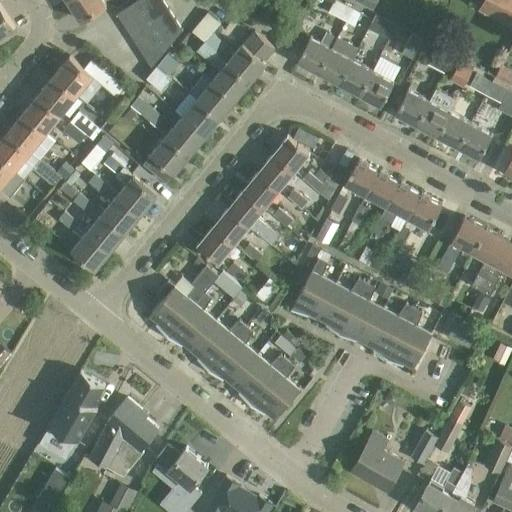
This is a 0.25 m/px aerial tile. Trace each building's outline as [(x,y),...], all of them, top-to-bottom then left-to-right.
[(104,0),(67,0),(81,20),(107,3),(104,0)] [(143,10),(136,0),(135,0),(116,12),(123,23),(143,10)] [(136,0),(143,10),(158,0),(136,0)] [(158,0),(143,10),(150,20),(169,8),(163,0),(158,0)] [(346,20),(352,7),(338,0),(333,0),(328,10),(346,20)] [(511,0),(481,0),(478,8),(511,26),(511,0)] [(0,35),(14,27),(0,5),(0,35)] [(352,7),(346,20),(355,24),(361,12),(352,7)] [(150,20),(157,31),(176,19),(169,8),(150,20)] [(150,20),(143,10),(123,23),(130,34),(150,20)] [(204,41),(219,53),(227,44),(212,32),(221,21),(208,11),(192,30),(205,41),(204,41)] [(157,31),(164,42),(168,47),(183,29),(176,19),(157,31)] [(157,31),(150,20),(130,34),(137,44),(157,31)] [(377,20),(371,33),(387,41),(394,28),(377,20)] [(319,71),(338,35),(337,35),(337,36),(326,30),(320,42),(310,36),(298,60),(319,71)] [(143,55),(164,42),(157,31),(137,44),(143,55)] [(255,31),(245,44),(265,61),(275,48),(255,31)] [(412,31),(402,52),(412,57),(423,37),(412,31)] [(338,35),(319,71),(340,82),(352,58),(358,46),(338,35)] [(219,53),(204,41),(197,50),(211,62),(219,53)] [(164,42),(143,55),(151,67),(168,47),(164,42)] [(267,63),(265,61),(245,44),(244,43),(228,61),(252,81),(267,63)] [(444,75),(456,53),(453,51),(449,58),(434,50),(428,63),(443,71),(441,74),(444,75)] [(159,63),(170,73),(179,62),(168,52),(159,63)] [(456,53),(444,75),(461,84),(473,62),(456,53)] [(54,75),(77,94),(78,94),(88,102),(102,84),(116,95),(126,84),(92,57),(84,67),(69,56),(54,75)] [(361,93),(374,70),(352,58),(340,82),(361,93)] [(213,80),(236,100),(252,81),(228,61),(213,80)] [(511,67),(501,62),(495,75),(511,83),(511,82),(511,67)] [(157,65),(146,77),(161,89),(172,77),(157,65)] [(374,70),(361,93),(382,104),(394,80),(374,70)] [(486,93),(492,81),(476,72),(469,84),(486,93)] [(236,100),(213,80),(205,73),(189,91),(198,98),(221,118),(236,100)] [(77,94),(54,75),(38,94),(62,113),(77,94)] [(511,91),(492,81),(486,93),(501,101),(497,108),(511,115),(511,91)] [(439,134),(451,111),(450,110),(456,98),(446,92),(437,87),(430,100),(418,124),(439,134)] [(418,124),(430,100),(408,89),(396,112),(418,124)] [(23,112),(55,139),(56,139),(46,132),(62,113),(38,94),(23,112)] [(158,126),(165,117),(138,94),(131,103),(158,126)] [(183,116),(206,136),(221,118),(198,98),(183,116)] [(130,121),(137,112),(131,107),(124,116),(130,121)] [(70,120),(93,138),(101,128),(78,110),(70,120)] [(459,145),(471,121),(451,111),(439,134),(459,145)] [(55,139),(23,112),(8,131),(40,158),(55,139)] [(206,136),(183,116),(167,134),(191,154),(206,136)] [(93,138),(70,120),(63,129),(78,142),(86,133),(93,138)] [(471,121),(459,145),(480,156),(492,132),(471,121)] [(0,139),(0,155),(15,169),(23,159),(33,167),(32,168),(54,186),(61,176),(40,158),(8,131),(0,139)] [(96,141),(82,159),(93,168),(107,151),(112,154),(119,145),(104,133),(97,142),(96,141)] [(175,173),(191,154),(167,134),(152,153),(153,154),(146,163),(167,180),(174,172),(175,173)] [(288,136),(273,154),(294,172),(310,153),(288,136)] [(273,154),(258,172),(279,190),(294,172),(273,154)] [(0,188),(10,197),(25,179),(25,178),(15,169),(0,155),(0,188)] [(127,184),(118,194),(142,213),(157,195),(109,155),(104,162),(117,173),(116,174),(127,184)] [(345,183),(367,194),(379,171),(358,160),(345,183)] [(309,169),(302,177),(328,199),(338,183),(328,174),(322,181),(309,169)] [(77,190),(79,187),(73,182),(80,173),(75,170),(66,180),(77,190)] [(367,194),(387,205),(400,182),(379,171),(367,194)] [(258,172),(243,190),(264,208),(279,190),(258,172)] [(95,173),(88,180),(103,192),(109,185),(95,173)] [(397,211),(408,216),(420,193),(400,182),(387,205),(380,217),(381,217),(376,227),(382,230),(388,221),(391,223),(397,211)] [(293,188),(288,195),(302,207),(308,200),(293,188)] [(243,190),(228,208),(250,225),(272,243),(279,234),(258,216),(264,208),(243,190)] [(88,211),(94,204),(94,203),(81,192),(75,199),(88,211)] [(339,192),(331,208),(339,213),(347,197),(339,192)] [(442,204),(420,193),(408,216),(429,228),(442,204)] [(118,194),(103,212),(127,231),(142,213),(118,194)] [(360,203),(352,219),(360,224),(368,208),(360,203)] [(10,220),(19,227),(30,214),(21,206),(10,220)] [(279,206),(273,214),(287,226),(293,218),(279,206)] [(228,208),(213,226),(235,243),(250,225),(228,208)] [(103,212),(89,229),(64,209),(64,210),(111,249),(127,231),(103,212)] [(111,249),(64,210),(58,217),(82,237),(73,249),(96,268),(111,249)] [(474,251),(487,227),(465,215),(437,266),(447,271),(461,244),(474,251)] [(326,217),(316,236),(329,242),(339,223),(326,217)] [(401,225),(393,241),(401,246),(410,230),(401,225)] [(235,243),(213,226),(198,244),(219,262),(235,243)] [(481,289),(508,239),(487,227),(474,251),(486,258),(472,284),(481,289)] [(511,240),(508,239),(481,289),(490,294),(504,267),(511,271),(511,240)] [(248,242),(242,250),(256,262),(263,254),(248,242)] [(321,248),(312,243),(307,253),(315,258),(321,248)] [(409,256),(397,279),(410,286),(422,263),(409,256)] [(318,317),(337,282),(322,274),(328,261),(319,257),(292,308),(291,309),(308,315),(309,313),(318,317)] [(233,261),(227,268),(242,280),(248,272),(233,261)] [(157,323),(168,335),(219,273),(207,263),(192,281),(196,284),(188,294),(169,278),(159,291),(165,296),(150,314),(158,321),(157,323)] [(184,342),(192,349),(217,318),(205,308),(213,296),(206,290),(220,273),(219,273),(168,335),(182,344),(184,342)] [(351,289),(337,282),(318,317),(327,322),(326,325),(340,334),(367,282),(359,277),(351,289)] [(375,286),(367,282),(340,334),(356,340),(357,338),(366,342),(384,307),(370,299),(375,286)] [(479,292),(472,305),(483,310),(490,297),(479,292)] [(373,349),(388,359),(415,306),(406,302),(398,314),(384,307),(366,342),(375,347),(373,349)] [(415,306),(388,359),(403,365),(404,362),(414,367),(433,330),(432,330),(431,331),(418,324),(423,311),(415,306)] [(198,357),(210,369),(247,324),(240,318),(230,328),(217,318),(192,349),(200,355),(198,357)] [(454,320),(447,335),(469,345),(476,331),(454,320)] [(225,376),(233,383),(259,352),(247,342),(254,330),(247,324),(210,369),(210,370),(224,378),(225,376)] [(511,346),(501,341),(493,358),(505,363),(511,349),(511,346)] [(0,365),(11,352),(2,344),(0,346),(0,365)] [(239,391),(251,403),(288,358),(281,352),(271,362),(259,352),(233,383),(241,389),(239,391)] [(288,358),(251,403),(265,412),(267,410),(275,417),(301,385),(300,384),(300,385),(288,376),(296,364),(288,358)] [(106,384),(106,383),(81,369),(81,370),(82,370),(70,390),(69,389),(68,390),(69,391),(50,423),(49,423),(49,424),(78,441),(79,440),(78,440),(97,407),(98,408),(99,407),(93,404),(105,384),(106,384)] [(140,411),(143,408),(128,396),(108,421),(88,457),(124,474),(144,449),(141,447),(158,426),(140,411)] [(473,406),(461,400),(458,405),(457,405),(450,416),(434,443),(448,451),(463,424),(473,406)] [(433,443),(437,435),(425,428),(410,455),(423,462),(434,443),(433,443)] [(388,489),(404,460),(382,448),(387,440),(374,432),(353,469),(388,489)] [(511,443),(497,436),(484,464),(500,471),(511,445),(511,443)] [(172,511),(185,511),(202,491),(193,484),(209,464),(187,446),(182,453),(167,442),(154,458),(159,461),(153,470),(173,486),(160,502),(172,511)] [(441,511),(464,472),(467,465),(463,471),(454,466),(441,487),(430,481),(417,505),(430,511),(441,511)] [(464,472),(441,511),(471,511),(475,506),(463,499),(467,491),(470,484),(471,474),(472,468),(467,465),(464,472)] [(53,504),(70,475),(56,466),(39,496),(53,504)] [(267,511),(273,502),(260,494),(259,496),(239,485),(240,482),(227,474),(204,511),(267,511)] [(103,498),(95,511),(127,511),(139,490),(120,481),(109,502),(103,498)] [(511,487),(501,482),(492,501),(511,509),(511,487)]
